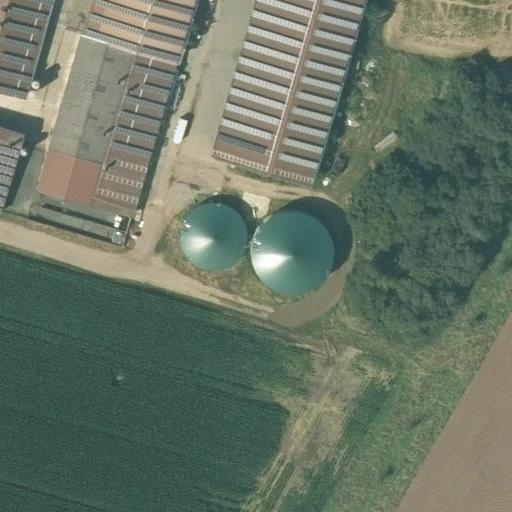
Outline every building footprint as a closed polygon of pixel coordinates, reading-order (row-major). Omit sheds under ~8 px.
[(0,0),(0,86),(23,93),(48,0),(0,0)] [(191,0),(106,0),(96,36),(83,32),(39,187),(131,214),(191,0)] [(358,0),(274,0),(229,159),(307,181),(358,0)] [(0,211),(1,211),(21,133),(0,126),(0,211)] [(244,247),(246,234),(244,221),(236,210),(225,203),(212,201),(200,204),(189,211),(182,222),(180,235),(183,248),(190,258),(201,265),(214,268),(227,265),(237,258),(244,247)] [(260,280),(321,284),(324,223),(271,220),(269,249),(262,249),(260,280)]
